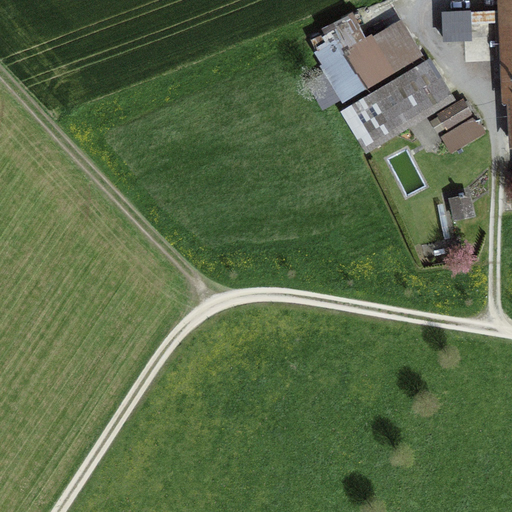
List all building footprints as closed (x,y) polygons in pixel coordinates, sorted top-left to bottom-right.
[(491,9),(442,10),(443,37),(491,35),(491,9)] [(353,64),(367,87),(416,56),(402,34),(353,64)] [(370,152),(449,104),(427,69),(349,117),(370,152)] [(441,114),(449,125),(471,111),(463,100),(441,114)] [(478,119),(457,130),(463,143),(485,132),(478,119)]
